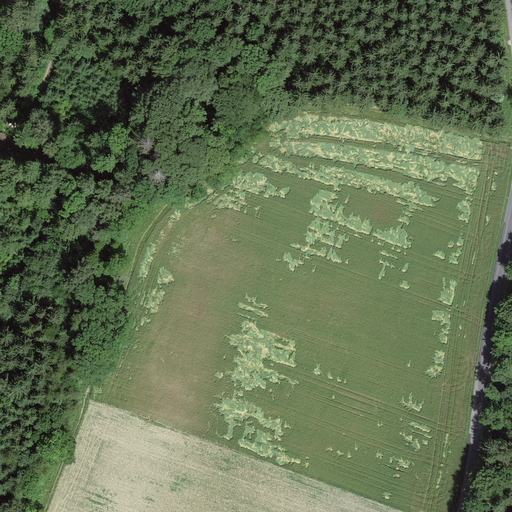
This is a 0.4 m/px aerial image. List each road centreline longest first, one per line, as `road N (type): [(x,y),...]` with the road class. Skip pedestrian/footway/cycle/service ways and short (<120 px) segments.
road 1 (tertiary): [(511,227),(461,511)]
road 2 (track): [(57,0),(39,79),(0,180)]
